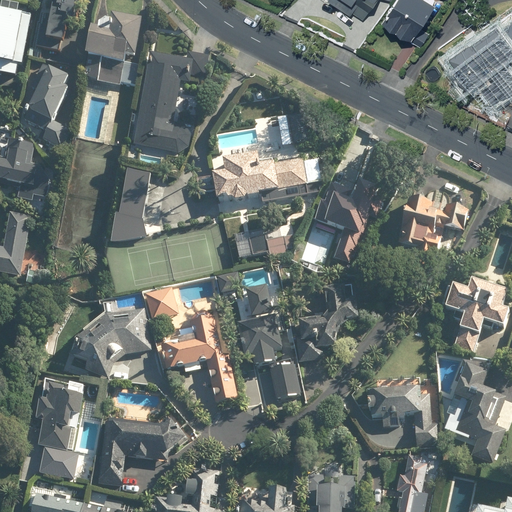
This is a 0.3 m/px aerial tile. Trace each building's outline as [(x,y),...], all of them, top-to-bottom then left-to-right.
[(51,0),(47,30),(40,29),(36,50),(59,54),(64,26),(71,27),(75,0),(51,0)] [(330,0),(362,21),(376,0),(383,0),(390,5),(380,19),(401,34),(406,28),(413,34),(436,2),(433,0),(330,0)] [(23,62),(30,17),(0,12),(0,75),(15,78),(18,61),(23,62)] [(137,52),(141,25),(111,20),(108,37),(88,34),(84,61),(87,62),(85,80),(97,82),(96,85),(120,89),(120,86),(137,88),(143,53),(137,52)] [(503,30),(495,23),(469,42),(468,40),(449,54),(455,62),(449,66),(459,81),(464,77),(471,87),(476,84),(492,106),(511,90),(511,66),(510,64),(511,62),(511,28),(510,28),(509,28),(508,28),(507,28),(506,28),(505,29),(504,29),(504,30),(503,30)] [(203,88),(207,64),(147,55),(133,146),(168,152),(169,143),(189,146),(192,131),(171,128),(178,84),(203,88)] [(53,126),(67,91),(64,90),(69,78),(36,64),(17,110),(29,115),(25,126),(45,134),(42,143),(63,151),(70,133),(53,126)] [(0,185),(19,189),(17,201),(32,203),(32,198),(46,200),(49,183),(39,167),(32,166),(34,147),(5,145),(4,159),(0,158),(0,185)] [(267,198),(269,211),(310,204),(309,197),(322,195),(320,183),(306,186),(304,173),(295,174),(294,168),(271,172),(270,169),(258,171),(256,160),(222,166),(224,177),(195,182),(198,197),(213,195),(215,207),(267,198)] [(131,169),(116,243),(147,233),(143,221),(153,174),(131,169)] [(360,247),(369,221),(376,223),(383,204),(355,194),(352,203),(328,195),(325,204),(322,203),(314,225),(339,233),(337,239),(360,247)] [(451,235),(454,217),(431,213),(431,211),(406,207),(398,260),(424,264),(425,259),(437,261),(440,240),(433,239),(434,233),(451,235)] [(4,247),(0,246),(0,271),(22,276),(32,216),(10,212),(4,247)] [(267,237),(247,241),(251,260),(270,256),(271,262),(290,258),(288,251),(296,250),(293,238),(268,244),(267,237)] [(321,251),(308,246),(302,259),(315,265),(321,251)] [(237,278),(216,282),(219,296),(240,292),(237,278)] [(127,294),(117,282),(109,288),(118,300),(127,294)] [(505,296),(469,284),(466,293),(451,288),(443,313),(464,320),(454,350),(472,356),(482,325),(501,332),(508,313),(500,311),(505,296)] [(266,288),(241,294),(247,319),(271,314),(266,288)] [(329,316),(320,327),(306,329),(305,324),(298,325),(300,339),(296,340),(299,366),(323,363),(322,350),(333,347),(350,325),(358,324),(354,303),(347,305),(346,290),(327,292),(329,316)] [(172,291),(145,298),(152,325),(178,318),(172,291)] [(150,353),(145,313),(105,321),(74,346),(68,366),(108,383),(115,367),(129,356),(150,353)] [(160,348),(165,373),(185,369),(186,375),(201,372),(200,366),(207,364),(215,407),(237,403),(230,367),(223,368),(214,322),(212,322),(212,321),(212,320),(211,319),(211,318),(210,317),(209,316),(208,315),(207,315),(206,314),(205,314),(204,314),(203,314),(202,314),(201,314),(200,314),(199,315),(198,315),(198,316),(197,316),(196,317),(195,318),(195,319),(195,320),(194,321),(194,322),(194,323),(194,324),(194,325),(195,326),(193,326),(197,346),(178,349),(177,345),(160,348)] [(279,318),(238,329),(250,374),(274,367),(271,356),(282,353),(277,335),(283,333),(279,318)] [(487,371),(460,364),(451,399),(465,402),(457,434),(479,440),(474,460),(496,465),(504,430),(495,428),(503,396),(482,391),(487,371)] [(302,397),(295,367),(270,373),(277,403),(302,397)] [(73,454),(84,389),(46,383),(43,405),(39,404),(36,423),(43,424),(39,448),(73,454)] [(417,393),(367,395),(367,408),(376,417),(372,421),(380,422),(383,429),(400,429),(405,424),(405,419),(413,419),(414,449),(437,448),(436,427),(430,427),(430,403),(417,403),(417,393)] [(160,433),(105,428),(100,485),(122,487),(124,460),(168,464),(168,457),(184,442),(168,425),(160,433)] [(421,462),(408,460),(405,479),(399,479),(397,494),(402,495),(399,511),(425,511),(428,496),(422,495),(427,466),(421,465),(421,462)] [(214,511),(209,511),(209,499),(217,500),(218,477),(194,475),(193,485),(172,484),(171,502),(151,501),(150,511),(214,511)] [(355,511),(356,480),(339,479),(339,490),(325,490),(325,483),(308,482),(308,498),(316,499),(315,511),(355,511)] [(266,507),(239,505),(238,511),(292,511),(293,511),(283,510),(284,496),(267,494),(266,507)] [(98,511),(35,500),(32,511),(98,511)] [(511,511),(511,501),(504,500),(502,511),(473,506),(471,511),(511,511)]
